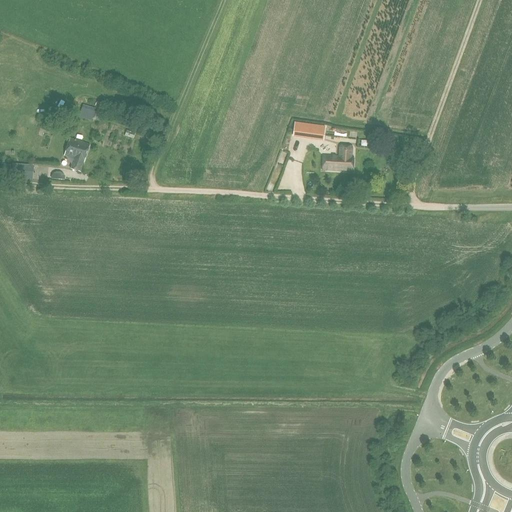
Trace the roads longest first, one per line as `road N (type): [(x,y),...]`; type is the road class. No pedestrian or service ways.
road 1 (unclassified): [(0,179),(511,207)]
road 2 (unclassified): [(511,325),(447,366),(422,419)]
